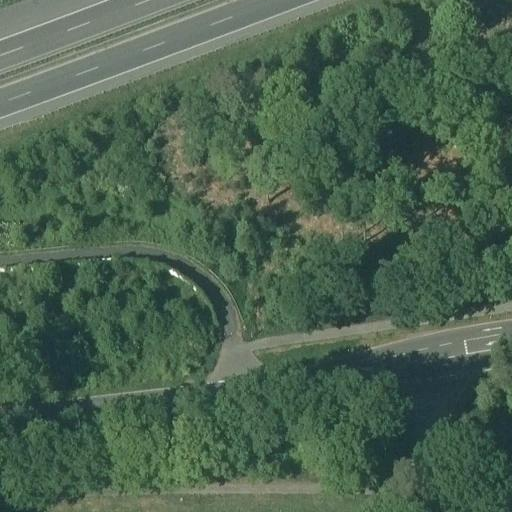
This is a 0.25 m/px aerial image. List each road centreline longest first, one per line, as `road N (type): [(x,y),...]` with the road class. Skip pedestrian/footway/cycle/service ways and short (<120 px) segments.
road 1 (tertiary): [(0,421),(362,375),(511,346)]
road 2 (motorway): [(0,105),(284,0)]
road 3 (motorway): [(153,0),(0,57)]
